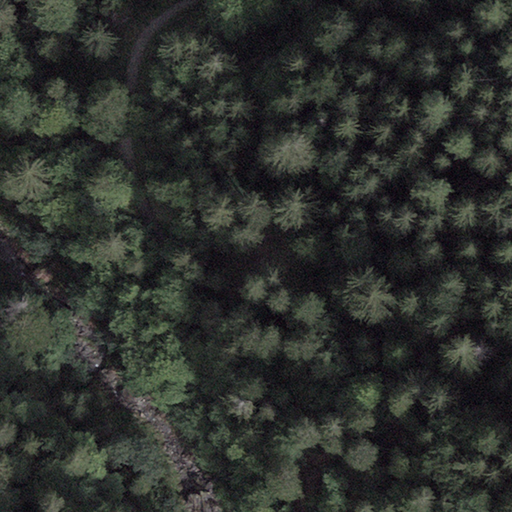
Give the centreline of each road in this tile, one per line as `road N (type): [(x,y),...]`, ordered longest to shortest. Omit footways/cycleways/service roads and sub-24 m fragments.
road 1 (track): [(248,511),(246,478),(194,345),(178,272),(125,158),(121,122),(136,43),(146,23),(183,0)]
road 2 (track): [(0,392),(98,460),(139,511)]
